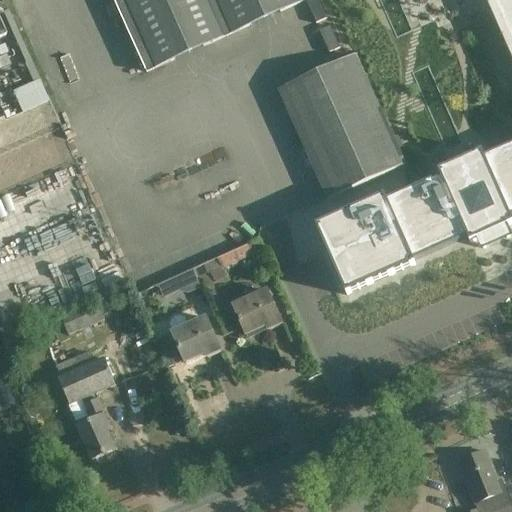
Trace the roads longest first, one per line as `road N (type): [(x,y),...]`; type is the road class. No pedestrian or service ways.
road 1 (tertiary): [(511,362),(176,511)]
road 2 (tertiary): [(226,511),(511,385)]
